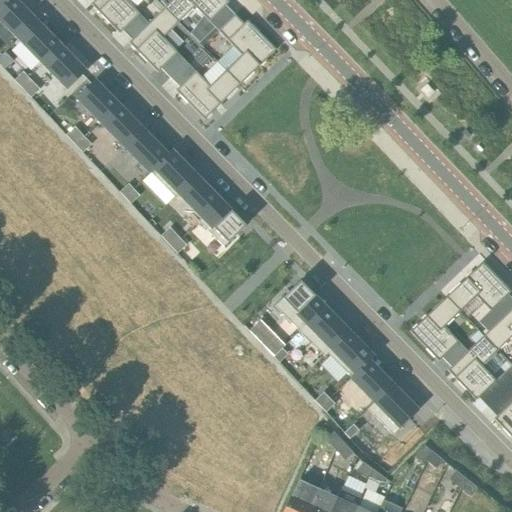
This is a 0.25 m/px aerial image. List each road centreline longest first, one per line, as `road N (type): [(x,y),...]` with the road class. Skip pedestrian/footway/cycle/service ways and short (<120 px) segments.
road 1 (residential): [(57,0),(511,462)]
road 2 (residential): [(511,242),(273,0)]
road 3 (residential): [(92,443),(0,339)]
